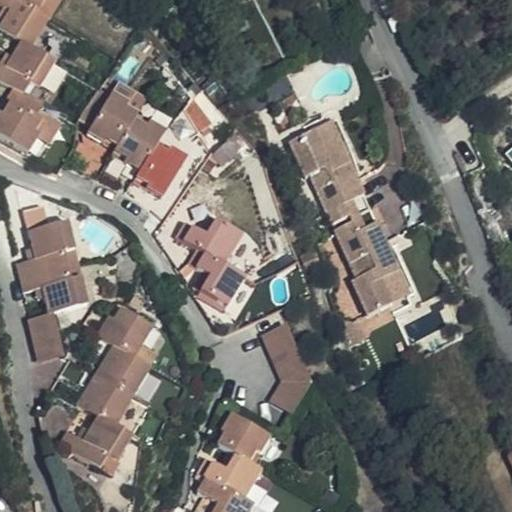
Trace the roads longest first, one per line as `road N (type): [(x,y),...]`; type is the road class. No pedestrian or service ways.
road 1 (residential): [(511,347),(372,0)]
road 2 (residential): [(0,166),(105,204),(129,223),(210,344)]
